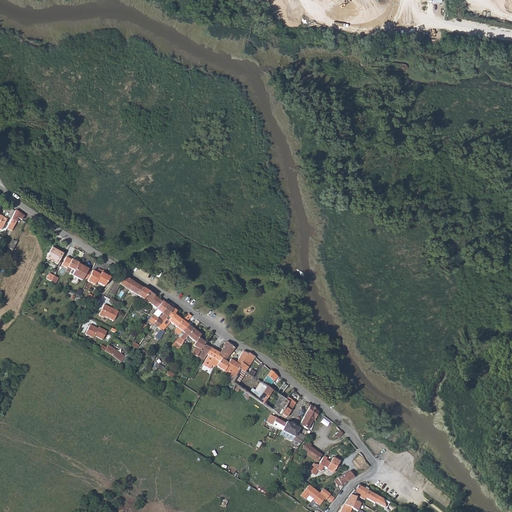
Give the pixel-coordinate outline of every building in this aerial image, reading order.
[(21,219),(23,215),(15,210),(10,219),(6,226),(11,229),(15,220),(17,217),(21,219)] [(8,248),(12,249),(16,241),(11,239),(8,248)] [(51,247),(46,255),(49,257),(48,260),(53,263),(55,260),(58,262),(62,253),(51,247)] [(46,255),(43,262),(54,268),(58,262),(55,260),(53,263),(48,260),(49,257),(46,255)] [(66,257),(65,258),(61,265),(66,268),(67,267),(74,271),(77,264),(78,263),(71,259),(71,260),(66,257)] [(74,271),(71,275),(81,281),(83,277),(87,270),(87,269),(77,264),(74,271)] [(86,279),(85,281),(93,285),(95,283),(104,287),(109,278),(105,275),(106,272),(98,269),(96,273),(90,270),(89,271),(86,279)] [(48,274),(46,279),(54,284),(58,278),(48,274)] [(120,285),(137,296),(142,288),(124,276),(120,282),(116,280),(108,294),(113,296),(120,285)] [(149,292),(142,288),(137,296),(144,300),(144,301),(147,303),(148,302),(158,308),(163,301),(149,292)] [(157,309),(162,314),(167,306),(168,306),(163,301),(158,308),(157,309)] [(113,321),(117,311),(103,304),(98,315),(113,321)] [(171,309),(168,306),(167,306),(162,314),(157,319),(152,325),(157,327),(162,321),(165,318),(169,313),(171,309)] [(176,311),(172,308),(171,309),(169,313),(165,318),(162,321),(157,327),(159,329),(161,331),(165,327),(163,326),(166,322),(168,320),(176,327),(182,321),(174,314),(176,311)] [(147,321),(152,325),(157,319),(152,314),(147,321)] [(187,321),(191,316),(188,314),(187,315),(184,318),(182,321),(185,323),(187,321)] [(166,322),(174,329),(176,327),(168,320),(166,322)] [(177,333),(179,334),(181,332),(187,325),(185,323),(182,321),(176,327),(179,330),(177,333)] [(89,324),(84,334),(93,338),(94,336),(101,340),(106,331),(98,327),(97,328),(89,324)] [(193,330),(188,325),(187,325),(181,332),(183,333),(175,342),(173,346),(177,349),(182,342),(187,336),(193,330)] [(187,336),(194,343),(198,338),(198,337),(199,335),(193,330),(187,336)] [(171,345),(173,346),(175,342),(183,333),(181,332),(179,334),(171,345)] [(197,356),(204,359),(206,354),(210,348),(204,344),(205,343),(198,338),(194,343),(193,346),(194,347),(191,353),(196,356),(197,356)] [(224,347),(220,354),(219,355),(222,358),(225,359),(234,348),(226,342),(223,346),(224,347)] [(123,356),(107,345),(104,351),(108,353),(120,362),(123,356)] [(206,354),(212,357),(215,359),(219,353),(210,348),(206,354)] [(244,352),(243,351),(236,363),(241,366),(247,354),(244,352)] [(244,371),(254,357),(248,353),(247,354),(241,366),(240,367),(240,368),(244,371)] [(227,363),(221,359),(216,365),(233,378),(240,368),(240,367),(241,366),(236,363),(229,360),(227,363)] [(155,366),(162,370),(164,367),(157,362),(155,366)] [(273,381),(277,377),(270,371),(260,382),(265,386),(271,379),(273,381)] [(257,397),(265,386),(260,382),(255,390),(252,388),(250,391),(257,397)] [(284,382),(276,393),(280,396),(287,386),(284,382)] [(271,390),(265,386),(257,397),(256,400),(261,404),(271,390)] [(289,396),(295,400),(299,395),(293,390),(289,396)] [(278,416),(280,414),(288,402),(284,400),(281,397),(271,411),(278,416)] [(287,397),(284,400),(288,402),(280,414),(285,417),(294,403),(287,397)] [(312,419),(314,420),(318,411),(317,411),(314,409),(313,407),(310,405),(309,405),(308,408),(303,417),(299,425),(307,430),(307,429),(308,428),(311,422),(312,419)] [(326,429),(331,422),(318,411),(314,420),(312,426),(314,426),(316,421),(322,425),(324,427),(326,429)] [(282,432),(301,442),(303,436),(300,434),(298,433),(300,430),(297,429),(293,427),(295,424),(290,422),(289,424),(285,422),(284,423),(270,415),(266,422),(282,432)] [(310,445),(304,441),(299,449),(305,454),(315,461),(317,462),(322,455),(309,446),(310,445)] [(327,461),(323,458),(318,465),(317,465),(313,464),(308,471),(314,475),(318,470),(320,472),(323,467),(325,468),(325,469),(332,473),(339,462),(332,458),(330,462),(327,461)] [(340,485),(348,480),(353,478),(349,471),(336,478),(337,480),(333,482),(335,485),(336,487),(340,485)] [(307,485),(299,496),(304,500),(307,497),(318,506),(324,498),(330,502),(333,498),(321,489),(318,493),(307,485)] [(355,490),(355,491),(357,492),(359,493),(365,497),(374,503),(378,497),(366,490),(363,488),(358,485),(357,486),(355,490)] [(281,496),(283,492),(275,487),(272,492),(277,495),(278,494),(281,496)] [(354,496),(355,495),(357,492),(355,491),(353,490),(350,495),(344,504),(349,508),(356,511),(361,511),(356,508),(358,503),(355,501),(352,499),(354,496)] [(383,499),(378,497),(374,503),(385,508),(383,499)]
